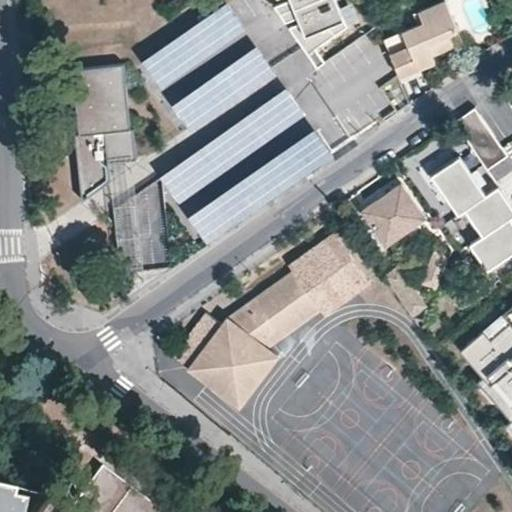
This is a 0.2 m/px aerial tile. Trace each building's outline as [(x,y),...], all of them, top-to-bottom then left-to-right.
[(288,0),(277,5),(289,20),(300,15),(304,23),(294,28),(315,72),(333,63),(326,48),(363,30),(348,0),(288,0)] [(421,21),(384,36),(403,81),(423,72),(420,67),(436,60),(432,53),(427,41),(459,28),(447,0),(440,0),(417,11),(421,21)] [(427,41),(432,53),(464,40),(459,28),(427,41)] [(131,156),(125,62),(72,66),(81,197),(109,179),(107,158),(131,156)] [(509,154),(478,109),(461,121),(492,165),(509,154)] [(492,188),(499,183),(472,145),(459,155),(485,192),(492,188)] [(466,206),(485,192),(459,155),(433,173),(459,211),(466,206)] [(401,180),(362,206),(386,240),(424,213),(401,180)] [(511,201),(499,183),(492,188),(511,214),(511,215),(511,201)] [(485,232),(511,214),(492,188),(485,192),(466,206),(485,232)] [(489,266),(511,249),(511,215),(511,214),(485,232),(471,241),(489,266)] [(335,233),(293,264),(296,268),(323,306),(329,315),(372,284),(335,233)] [(437,287),(450,256),(436,250),(424,281),(437,287)] [(431,305),(402,263),(386,273),(416,315),(431,305)] [(204,353),(208,374),(246,401),(281,349),(271,343),(265,339),(278,329),(282,335),(323,306),(296,268),(229,315),(204,353)] [(511,301),(502,310),(510,320),(491,336),(483,327),(461,346),(484,373),(478,378),(511,415),(511,301)] [(502,310),(483,327),(491,336),(510,320),(502,310)] [(265,339),(271,343),(282,335),(278,329),(265,339)] [(195,366),(208,374),(204,353),(195,366)] [(91,416),(83,427),(111,447),(120,436),(91,416)] [(155,511),(160,507),(100,463),(62,511),(155,511)] [(0,511),(36,511),(53,488),(0,476),(0,511)]
